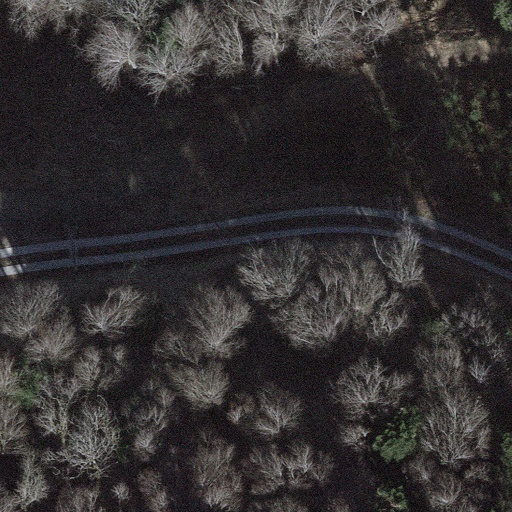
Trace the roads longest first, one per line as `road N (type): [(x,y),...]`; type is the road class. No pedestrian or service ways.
road 1 (track): [(8,262),(38,227),(185,161),(468,48),(511,44)]
road 2 (track): [(511,264),(390,218),(288,215),(0,264)]
